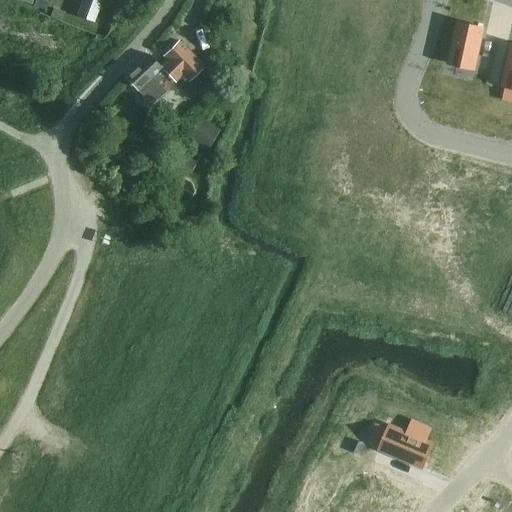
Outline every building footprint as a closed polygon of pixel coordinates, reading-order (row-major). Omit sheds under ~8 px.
[(83,0),(77,17),(93,23),(102,0),(83,0)] [(458,23),(449,64),(474,70),(483,28),(458,23)] [(158,80),(165,73),(169,70),(178,79),(182,75),(188,81),(203,66),(179,42),(163,57),(166,60),(160,67),(148,54),(124,78),(148,104),(162,90),(154,81),(157,78),(158,80)] [(511,45),(502,87),(511,88),(511,45)] [(388,425),(378,450),(422,469),(433,444),(425,441),(430,430),(411,422),(406,433),(388,425)] [(359,442),(354,453),(361,456),(366,445),(359,442)] [(360,474),(349,499),(378,511),(391,511),(400,492),(360,474)]
